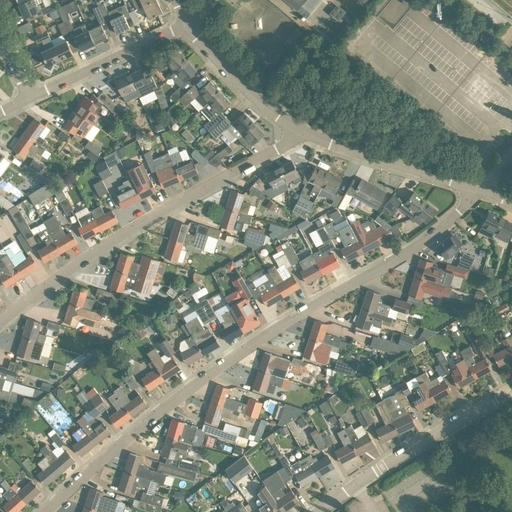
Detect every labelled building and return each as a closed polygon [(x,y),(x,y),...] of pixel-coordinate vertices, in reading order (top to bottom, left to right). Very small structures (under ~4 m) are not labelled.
[(25,17),(31,14),(34,20),(56,9),(54,3),(46,7),(42,0),(28,0),(19,5),(25,17)] [(132,0),(137,9),(143,6),(156,0),(132,0)] [(163,13),(156,0),(143,6),(149,19),(163,13)] [(330,12),(339,19),(347,10),(338,3),(330,12)] [(129,28),(126,20),(131,17),(129,13),(125,4),(108,12),(104,4),(98,6),(104,20),(110,17),(111,20),(110,20),(116,34),(129,28)] [(107,38),(104,31),(109,29),(104,20),(98,6),(92,9),(100,25),(88,30),(95,44),(107,38)] [(134,10),(129,13),(131,17),(135,26),(140,23),(134,10)] [(63,22),(70,36),(74,46),(79,43),(82,50),(95,44),(88,30),(77,36),(69,20),(63,22)] [(21,24),(24,31),(33,27),(30,21),(21,24)] [(65,41),(54,46),(60,60),(73,54),(70,48),(74,46),(70,36),(63,22),(58,25),(65,41)] [(60,60),(54,46),(46,31),(34,37),(37,44),(42,42),(46,50),(41,52),(47,66),(60,60)] [(175,72),(186,61),(177,50),(165,61),(175,72)] [(196,71),(186,61),(175,72),(170,76),(180,87),(180,86),(196,71)] [(129,76),(136,90),(139,96),(138,97),(139,98),(154,91),(157,88),(148,69),(142,71),(142,69),(129,76)] [(138,97),(139,96),(136,90),(129,76),(116,82),(126,103),(138,97)] [(193,86),(186,93),(178,100),(184,106),(193,97),(203,108),(220,92),(210,82),(199,92),(193,86)] [(175,103),(178,100),(186,93),(180,86),(180,87),(169,97),(175,103)] [(103,92),(97,98),(103,104),(111,111),(116,105),(103,92)] [(204,127),(210,133),(226,118),(220,112),(230,103),(220,92),(203,108),(201,110),(210,120),(204,127)] [(103,104),(97,98),(93,94),(90,99),(85,96),(75,112),(93,125),(99,116),(96,114),(103,104)] [(93,125),(75,112),(64,127),(74,135),(76,132),(84,137),(93,125)] [(228,128),(238,138),(242,135),(254,124),(244,113),(232,124),(226,118),(210,133),(216,139),(228,128)] [(24,134),(45,150),(49,152),(52,147),(46,142),(47,141),(39,135),(45,126),(35,119),(24,134)] [(254,124),(242,135),(238,138),(247,149),(263,134),(254,124)] [(66,142),(70,137),(61,131),(58,136),(66,142)] [(45,150),(24,134),(13,150),(23,157),(29,150),(35,155),(37,152),(41,155),(45,150)] [(102,147),(90,140),(85,147),(98,154),(102,147)] [(216,155),(208,161),(216,167),(223,162),(221,160),(233,151),(229,145),(224,149),(216,155)] [(204,167),(208,161),(195,150),(191,154),(193,157),(204,167)] [(109,165),(120,161),(116,151),(105,155),(109,165)] [(157,170),(152,159),(149,151),(143,154),(151,173),(156,171),(156,170),(157,170)] [(198,173),(194,164),(193,161),(183,165),(182,163),(183,162),(179,151),(170,155),(172,160),(180,181),(198,173)] [(103,179),(112,174),(104,159),(95,164),(103,179)] [(33,160),(29,166),(39,173),(43,167),(33,160)] [(156,170),(156,171),(163,188),(180,181),(172,160),(168,162),(169,165),(157,170),(156,170)] [(279,168),(286,182),(299,176),(292,162),(279,168)] [(129,180),(129,179),(139,200),(156,191),(153,186),(154,186),(153,185),(152,185),(142,163),(125,172),(129,180)] [(308,179),(314,166),(309,163),(303,177),(308,179)] [(25,172),(44,185),(50,182),(39,173),(29,166),(25,172)] [(315,167),(308,182),(314,185),(311,191),(318,194),(319,193),(321,188),(328,173),(315,167)] [(251,186),(252,186),(280,203),(283,201),(280,194),(285,191),(282,185),(286,182),(279,168),(266,174),(272,187),(265,190),(259,178),(251,186)] [(321,188),(319,193),(333,200),(331,205),(337,208),(343,197),(337,193),(336,195),(334,194),(341,180),(328,173),(321,188)] [(122,208),(139,200),(129,179),(129,180),(125,181),(127,186),(129,186),(131,189),(116,196),(122,208)] [(99,197),(108,192),(105,186),(103,183),(102,180),(93,185),(99,197)] [(359,184),(352,180),(345,193),(353,197),(353,196),(377,209),(385,193),(375,187),(374,188),(361,181),(359,184)] [(251,186),(248,191),(262,200),(265,194),(251,186)] [(66,214),(73,210),(62,189),(54,193),(66,214)] [(232,191),(226,209),(247,215),(251,205),(242,202),(244,195),(232,191)] [(393,215),(398,209),(411,219),(415,214),(425,201),(414,193),(404,205),(393,195),(383,208),(393,215)] [(14,206),(0,195),(0,204),(8,210),(14,206)] [(274,209),(277,202),(270,199),(267,206),(274,209)] [(436,210),(425,201),(415,214),(426,223),(436,210)] [(292,211),(306,219),(309,213),(295,205),(292,211)] [(34,235),(30,230),(16,206),(14,206),(8,210),(26,240),(34,235)] [(90,211),(101,231),(118,222),(112,211),(102,216),(101,214),(104,212),(100,206),(90,211)] [(233,229),(239,230),(242,222),(249,224),(251,217),(247,215),(226,209),(220,226),(232,230),(233,229)] [(84,240),(101,231),(90,211),(76,219),(80,227),(78,228),(84,240)] [(489,213),(482,227),(495,234),(502,219),(489,213)] [(495,234),(508,240),(511,231),(511,223),(502,219),(495,234)] [(176,221),(170,239),(192,246),(196,247),(203,250),(208,236),(218,239),(221,231),(207,227),(204,239),(186,233),(188,225),(176,221)] [(393,235),(387,230),(381,226),(376,229),(374,224),(367,222),(359,226),(356,221),(349,225),(353,233),(363,253),(380,244),(379,242),(393,235)] [(363,253),(353,233),(349,225),(335,232),(331,222),(323,226),(331,240),(339,235),(345,248),(341,250),(347,261),(363,253)] [(396,225),(387,230),(393,235),(395,239),(402,235),(396,225)] [(61,253),(50,233),(46,228),(38,233),(42,241),(44,240),(47,246),(38,251),(45,262),(61,253)] [(244,238),(252,241),(263,245),(266,235),(247,229),(244,238)] [(53,231),(50,233),(61,253),(77,243),(71,232),(56,240),(54,237),(56,236),(53,231)] [(17,236),(26,253),(32,249),(22,233),(17,236)] [(449,237),(437,246),(447,259),(459,250),(449,237)] [(196,247),(192,246),(170,239),(164,257),(177,261),(182,245),(185,247),(185,249),(194,251),(196,247)] [(336,249),(335,248),(331,240),(318,248),(319,251),(312,255),(323,274),(339,265),(333,254),(329,256),(327,254),(336,249)] [(252,241),(253,250),(263,245),(252,241)] [(283,250),(285,254),(292,266),(299,262),(290,246),(283,250)] [(15,255),(10,248),(6,251),(7,254),(22,277),(38,267),(31,256),(26,259),(21,251),(15,255)] [(121,253),(116,270),(137,277),(153,282),(159,261),(143,256),(141,264),(132,262),(134,256),(121,253)] [(0,285),(3,283),(6,287),(22,277),(7,254),(0,258),(0,266),(4,273),(0,275),(0,285)] [(284,265),(286,269),(292,266),(285,254),(275,260),(279,268),(284,265)] [(312,254),(305,258),(310,267),(300,272),(306,283),(323,274),(312,255),(312,254)] [(463,254),(457,267),(464,269),(469,271),(474,258),(463,254)] [(442,286),(446,272),(444,272),(445,271),(440,270),(441,269),(432,266),(432,263),(420,259),(414,277),(436,284),(442,286)] [(464,269),(457,267),(447,264),(445,271),(444,272),(446,272),(462,277),(464,269)] [(267,270),(269,273),(277,286),(283,297),(299,287),(293,276),(284,282),(274,266),(267,270)] [(153,282),(137,277),(116,270),(110,288),(123,292),(124,287),(149,294),(153,282)] [(283,297),(277,286),(269,273),(265,275),(268,279),(256,287),(253,282),(247,286),(252,296),(255,299),(261,296),(267,306),(283,297)] [(252,296),(247,286),(241,276),(232,281),(243,301),(252,296)] [(409,295),(421,299),(423,292),(448,300),(451,289),(442,286),(436,284),(414,277),(409,295)] [(75,286),(70,304),(91,310),(94,300),(87,298),(86,301),(84,300),(88,290),(75,286)] [(111,293),(98,289),(95,296),(109,300),(111,293)] [(396,319),(399,310),(392,308),(393,307),(377,302),(380,294),(368,290),(362,308),(389,317),(392,318),(396,319)] [(181,302),(178,297),(171,301),(175,307),(181,302)] [(395,299),(393,307),(392,308),(399,310),(408,312),(410,306),(410,304),(406,303),(395,299)] [(254,313),(253,313),(248,303),(240,308),(237,303),(229,307),(231,310),(232,313),(243,333),(260,324),(254,313)] [(76,326),(78,322),(97,328),(102,314),(91,310),(70,304),(64,322),(76,326)] [(210,321),(204,311),(202,307),(196,311),(204,324),(210,321)] [(210,321),(217,317),(211,307),(204,311),(210,321)] [(392,318),(389,317),(362,308),(356,326),(368,330),(370,325),(380,328),(382,323),(390,326),(392,318)] [(243,333),(232,313),(231,310),(221,315),(225,321),(222,323),(225,328),(220,330),(226,342),(243,333)] [(213,335),(212,335),(208,328),(205,331),(197,317),(185,324),(192,336),(203,355),(219,346),(213,335)] [(23,337),(44,343),(46,336),(37,333),(40,323),(28,319),(23,337)] [(48,321),(46,327),(58,331),(59,325),(48,321)] [(315,321),(309,339),(330,345),(333,336),(327,334),(327,336),(324,335),(327,325),(315,321)] [(503,332),(504,335),(509,332),(505,323),(500,325),(503,332)] [(412,348),(427,338),(437,332),(425,329),(421,335),(418,340),(401,334),(398,344),(402,345),(412,348)] [(499,334),(502,340),(504,345),(506,344),(508,348),(493,355),(499,366),(511,360),(511,350),(506,338),(504,335),(503,332),(499,334)] [(192,336),(188,337),(185,340),(190,348),(180,354),(187,365),(203,355),(192,336)] [(398,344),(390,341),(374,336),(370,346),(399,355),(412,348),(402,345),(398,344)] [(44,343),(23,337),(17,355),(30,359),(30,357),(39,360),(44,343)] [(471,342),(479,358),(487,353),(479,337),(471,342)] [(158,344),(167,357),(175,353),(166,339),(158,344)] [(338,348),(331,346),(330,345),(309,339),(303,357),(325,364),(329,350),(337,352),(338,348)] [(476,364),(471,356),(474,355),(470,347),(460,352),(464,359),(475,379),(491,370),(485,359),(476,364)] [(147,353),(152,361),(164,380),(180,369),(173,358),(165,364),(154,348),(147,353)] [(259,370),(280,377),(283,378),(283,377),(285,376),(287,369),(287,367),(289,360),(264,352),(259,370)] [(334,370),(353,376),(356,366),(342,361),(342,360),(337,359),(334,370)] [(464,359),(455,364),(450,367),(446,359),(440,363),(440,364),(446,375),(451,372),(452,375),(451,375),(458,388),(475,379),(464,359)] [(0,378),(5,380),(14,382),(20,364),(10,361),(7,372),(0,369),(0,378)] [(149,390),(164,380),(152,361),(148,363),(151,368),(153,367),(155,370),(142,379),(149,390)] [(64,372),(66,365),(54,362),(52,369),(64,372)] [(441,378),(446,375),(440,364),(435,366),(441,378)] [(291,381),(283,378),(280,377),(259,370),(253,388),(265,392),(268,382),(273,383),(272,384),(288,389),(291,381)] [(121,376),(132,390),(139,385),(128,371),(121,376)] [(440,383),(437,377),(430,381),(425,372),(420,375),(420,376),(435,401),(451,392),(444,381),(440,383)] [(435,401),(420,376),(420,375),(415,378),(419,384),(414,387),(418,393),(419,395),(412,399),(418,410),(435,401)] [(399,385),(402,390),(405,395),(411,392),(405,381),(399,385)] [(14,383),(13,392),(33,396),(35,387),(14,383)] [(217,385),(211,403),(233,410),(237,400),(229,397),(228,400),(226,399),(229,389),(217,385)] [(117,391),(115,393),(132,416),(147,405),(139,395),(131,401),(120,386),(115,390),(117,391)] [(85,406),(89,411),(94,417),(100,413),(91,401),(83,390),(76,396),(84,406),(85,406)] [(396,394),(382,401),(389,413),(396,428),(398,434),(415,425),(410,414),(408,415),(404,406),(410,404),(405,395),(402,390),(395,394),(396,394)] [(117,428),(132,416),(115,393),(108,398),(118,411),(109,417),(117,428)] [(99,395),(91,401),(100,413),(108,406),(99,395)] [(37,402),(24,398),(21,408),(27,410),(37,402)] [(319,405),(325,416),(333,412),(326,401),(319,405)] [(396,428),(389,413),(382,401),(375,404),(385,425),(376,430),(381,442),(398,434),(396,428)] [(220,416),(230,419),(236,421),(238,415),(232,413),(233,410),(211,403),(205,421),(217,425),(220,416)] [(284,403),(277,424),(282,426),(306,411),(305,410),(284,403)] [(361,411),(363,416),(368,426),(375,422),(367,407),(361,411)] [(92,418),(87,422),(83,416),(79,419),(78,419),(76,420),(77,421),(83,428),(95,444),(110,432),(102,422),(98,425),(92,418)] [(363,428),(368,426),(363,416),(358,419),(363,428)] [(189,443),(189,444),(192,444),(197,426),(191,425),(185,423),(172,419),(167,437),(189,443)] [(70,439),(74,445),(73,446),(81,456),(95,444),(83,428),(77,421),(69,427),(62,429),(55,434),(64,444),(70,439)] [(223,431),(238,436),(241,428),(225,423),(223,431)] [(238,436),(223,431),(204,425),(202,431),(236,442),(238,436)] [(351,425),(344,429),(358,454),(374,445),(368,434),(358,439),(351,425)] [(358,454),(344,429),(337,433),(344,447),(335,452),(341,463),(358,454)] [(64,444),(55,434),(51,438),(59,448),(64,444)] [(320,452),(327,448),(320,434),(312,438),(320,452)] [(184,460),(189,444),(189,443),(167,437),(162,455),(179,460),(177,467),(196,473),(199,465),(184,460)] [(40,450),(46,456),(60,473),(75,461),(66,451),(58,458),(46,444),(40,450)] [(282,456),(275,444),(271,446),(284,467),(290,479),(295,476),(301,486),(318,477),(306,457),(300,461),(300,460),(290,465),(286,457),(284,458),(283,455),(282,456)] [(124,471),(151,480),(163,484),(166,474),(142,467),(142,468),(139,468),(142,457),(130,453),(124,471)] [(225,470),(233,481),(252,466),(244,455),(225,470)] [(310,455),(306,457),(318,477),(334,467),(327,456),(313,464),(311,461),(313,460),(310,455)] [(60,473),(46,456),(37,463),(42,469),(44,467),(46,469),(38,476),(46,485),(60,473)] [(21,463),(28,472),(34,468),(26,459),(21,463)] [(171,474),(173,466),(159,462),(157,470),(171,474)] [(177,467),(173,466),(171,474),(194,481),(196,473),(177,467)] [(285,495),(280,488),(285,485),(284,483),(290,479),(284,467),(277,471),(262,481),(265,486),(270,494),(282,511),(283,511),(299,502),(291,491),(285,495)] [(148,488),(151,480),(124,471),(118,489),(134,494),(137,485),(148,488)] [(16,511),(26,503),(11,487),(5,480),(1,483),(7,490),(3,494),(8,500),(10,498),(11,499),(3,506),(8,511),(16,511)] [(14,484),(11,487),(26,503),(40,491),(31,481),(19,492),(16,489),(18,488),(14,484)] [(282,511),(270,494),(265,486),(254,493),(262,505),(258,509),(259,511),(282,511)] [(90,489),(85,507),(102,511),(114,511),(116,507),(102,503),(103,499),(101,499),(103,492),(90,489)] [(140,501),(161,507),(164,498),(143,492),(140,501)] [(228,496),(221,501),(228,510),(234,506),(228,496)] [(149,511),(153,511),(155,506),(139,501),(137,508),(149,511)] [(247,511),(241,502),(227,511),(247,511)]
